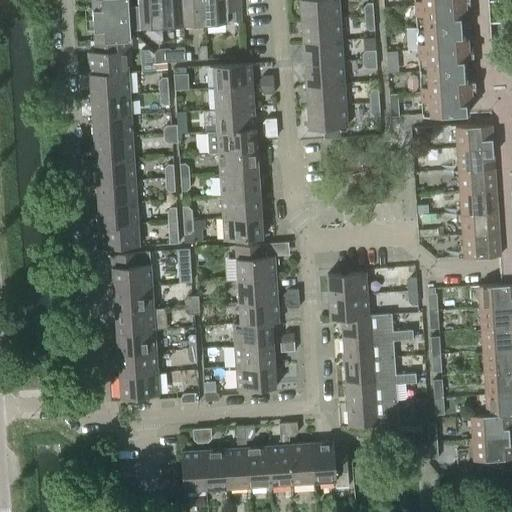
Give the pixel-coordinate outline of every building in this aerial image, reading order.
[(92,0),(95,39),(103,39),(103,38),(131,37),(128,0),(92,0)] [(161,25),(159,0),(138,0),(140,26),(161,25)] [(184,23),(182,0),(159,0),(161,25),(184,23)] [(205,22),(203,0),(182,0),(184,23),(205,22)] [(240,9),(239,0),(203,0),(205,22),(228,20),(227,10),(240,9)] [(300,0),(301,18),(339,16),(338,0),(300,0)] [(363,5),(364,15),(373,15),(372,1),(366,1),(363,5)] [(447,24),(446,2),(415,4),(416,26),(447,24)] [(240,9),(227,10),(228,20),(241,19),(240,9)] [(374,28),(373,15),(364,15),(365,25),(368,29),(374,28)] [(340,38),(339,16),(301,18),(303,40),(340,38)] [(449,46),(447,24),(416,26),(417,48),(449,46)] [(131,49),(131,37),(103,38),(103,39),(104,49),(89,50),(90,73),(128,71),(126,49),(131,49)] [(345,38),(346,53),(362,51),(361,37),(345,38)] [(342,59),(340,38),(303,40),(304,62),(342,59)] [(198,59),(207,58),(208,58),(206,45),(201,45),(197,49),(198,59)] [(173,60),(185,60),(184,46),(176,46),(172,49),(172,50),(173,60)] [(450,67),(449,46),(417,48),(419,69),(450,67)] [(164,61),(163,47),(158,48),(154,52),(155,62),(164,61)] [(169,47),(163,47),(164,61),(173,60),(172,50),(169,47)] [(362,52),(362,58),(376,57),(375,48),(364,49),(362,52)] [(377,66),(376,57),(362,58),(363,64),(366,67),(377,66)] [(343,81),(342,59),(304,62),(305,84),(343,81)] [(212,64),(214,87),(252,84),(251,62),(212,64)] [(451,89),(450,67),(419,69),(420,91),(451,89)] [(129,92),(128,71),(90,73),(91,94),(129,92)] [(189,87),(190,71),(176,71),(175,87),(189,87)] [(259,78),(259,84),(273,83),(273,73),(262,74),(259,78)] [(158,81),(159,91),(168,90),(167,76),(162,77),(158,81)] [(345,103),(343,81),(305,84),(307,106),(345,103)] [(274,91),(273,83),(259,84),(260,89),(262,92),(274,91)] [(253,107),(252,84),(214,87),(215,109),(253,107)] [(369,90),(370,102),(379,101),(378,87),(372,88),(369,90)] [(453,111),(451,89),(420,91),(422,113),(453,111)] [(169,104),(168,90),(159,91),(160,101),(163,104),(169,104)] [(130,114),(129,92),(91,94),(93,116),(130,114)] [(380,114),(379,101),(370,102),(370,111),(373,115),(380,114)] [(346,125),(345,103),(307,106),(308,128),(346,125)] [(255,128),(253,107),(215,109),(217,130),(255,128)] [(132,135),(130,114),(93,116),(94,138),(132,135)] [(262,121),(262,127),(276,126),(276,117),(265,118),(262,121)] [(455,129),(456,146),(492,144),(491,121),(449,124),(450,129),(455,129)] [(163,128),(164,134),(177,133),(177,124),(166,124),(163,128)] [(277,135),(276,126),(262,127),(262,133),(265,136),(277,135)] [(255,128),(217,130),(207,131),(208,153),(218,152),(256,150),(255,128)] [(177,137),(177,133),(164,134),(164,139),(168,142),(177,142),(177,137)] [(133,157),(132,135),(94,138),(95,159),(133,157)] [(494,165),(492,144),(456,146),(457,163),(452,163),(452,168),(494,165)] [(258,173),(256,150),(218,152),(220,175),(258,173)] [(134,179),(133,157),(95,159),(97,181),(134,179)] [(179,163),(180,177),(189,177),(188,166),(185,162),(179,163)] [(164,167),(165,177),(174,177),(173,163),(168,163),(164,167)] [(495,187),(494,165),(452,168),(452,173),(457,172),(459,189),(495,187)] [(259,194),(258,173),(220,175),(221,196),(259,194)] [(175,190),(174,177),(165,177),(166,188),(169,191),(175,190)] [(190,186),(189,177),(180,177),(181,190),(187,190),(190,186)] [(136,201),(134,179),(97,181),(98,203),(136,201)] [(496,208),(495,187),(459,189),(460,206),(454,206),(455,211),(496,208)] [(260,215),(259,194),(221,196),(222,218),(260,215)] [(137,223),(136,201),(98,203),(99,225),(137,223)] [(182,206),(183,220),(192,219),(191,208),(188,205),(182,206)] [(167,210),(168,221),(177,220),(176,206),(170,206),(167,210)] [(498,230),(496,208),(455,211),(455,216),(460,215),(461,232),(498,230)] [(262,236),(260,215),(222,218),(224,239),(262,236)] [(192,229),(192,219),(183,220),(184,232),(189,233),(192,229)] [(178,233),(177,220),(168,221),(169,230),(172,234),(178,233)] [(139,244),(137,223),(99,225),(101,247),(139,244)] [(499,252),(498,230),(461,232),(462,249),(457,249),(458,255),(499,252)] [(178,243),(178,233),(172,234),(169,234),(169,243),(178,243)] [(235,245),(237,280),(275,277),(274,254),(263,255),(262,242),(235,244),(235,245)] [(111,252),(113,287),(151,285),(149,249),(111,252)] [(326,273),(328,294),(366,292),(365,270),(326,273)] [(406,279),(407,290),(416,289),(416,275),(409,275),(406,279)] [(276,299),(275,277),(237,280),(238,301),(276,299)] [(511,281),(478,284),(479,306),(511,304),(511,281)] [(153,306),(151,285),(113,287),(115,308),(153,306)] [(283,294),(284,299),(299,298),(298,288),(288,288),(283,294)] [(417,303),(416,289),(407,290),(408,301),(411,304),(417,303)] [(427,292),(428,309),(437,309),(436,291),(427,292)] [(367,313),(366,292),(328,294),(330,318),(333,317),(341,317),(341,315),(367,313)] [(185,299),(185,304),(199,304),(198,295),(188,295),(185,299)] [(299,306),(299,298),(284,299),(284,303),(288,307),(299,306)] [(278,321),(276,299),(238,301),(240,321),(240,323),(271,321),(278,321)] [(199,313),(199,304),(185,304),(185,311),(189,313),(199,313)] [(511,304),(479,306),(481,328),(511,325),(511,304)] [(163,306),(153,306),(115,308),(116,330),(154,328),(165,328),(163,306)] [(438,327),(437,309),(428,309),(429,327),(438,327)] [(391,312),(367,313),(341,315),(341,317),(343,337),(392,334),(392,329),(391,312)] [(272,342),(271,321),(240,323),(240,321),(233,321),(234,344),(272,342)] [(511,325),(481,328),(482,349),(511,347),(511,325)] [(155,349),(154,328),(116,330),(117,352),(155,349)] [(402,328),(392,329),(392,334),(393,339),(403,338),(402,328)] [(412,328),(402,328),(403,338),(413,338),(412,328)] [(279,336),(279,342),(294,340),(293,331),(283,332),(279,336)] [(186,337),(186,347),(195,347),(195,334),(189,334),(186,337)] [(392,334),(343,337),(344,359),(394,356),(393,339),(392,334)] [(430,335),(431,353),(439,352),(438,335),(430,335)] [(272,342),(234,344),(236,366),(273,364),(272,351),(295,349),(294,340),(279,342),(272,342)] [(196,361),(195,347),(186,347),(187,358),(191,361),(196,361)] [(511,347),(482,349),(483,371),(511,369),(511,347)] [(157,371),(155,349),(117,352),(119,374),(157,371)] [(441,370),(439,352),(431,353),(432,371),(441,370)] [(395,372),(394,356),(344,359),(346,380),(395,377),(395,372)] [(275,386),(273,364),(236,366),(237,388),(275,386)] [(511,369),(483,371),(485,392),(511,390),(511,369)] [(158,393),(157,371),(119,374),(120,395),(158,393)] [(415,371),(405,372),(405,381),(415,381),(415,371)] [(405,372),(395,372),(395,377),(395,382),(405,381),(405,372)] [(395,377),(346,380),(347,402),(396,399),(395,382),(395,377)] [(432,378),(434,396),(442,395),(441,378),(432,378)] [(204,391),(205,400),(218,399),(218,394),(214,390),(204,391)] [(511,390),(485,392),(486,413),(470,414),(470,415),(511,412),(511,390)] [(181,401),(195,400),(194,391),(184,392),(181,396),(181,397),(181,401)] [(443,413),(442,395),(434,396),(435,413),(443,413)] [(398,431),(396,399),(347,402),(348,425),(388,422),(389,431),(398,431)] [(511,413),(511,412),(470,415),(471,437),(508,434),(508,426),(510,426),(509,414),(511,413)] [(287,421),(277,422),(279,443),(267,444),(270,482),(290,481),(288,443),(288,435),(287,421)] [(287,421),(288,435),(293,435),(297,431),(296,421),(287,421)] [(426,422),(427,440),(436,439),(435,422),(426,422)] [(244,424),(245,438),(250,438),(254,433),(253,423),(244,424)] [(244,424),(235,425),(236,446),(224,447),(226,485),(248,484),(245,446),(245,438),(244,424)] [(210,426),(201,427),(202,441),(207,440),(210,437),(210,426)] [(202,441),(201,427),(192,427),(192,438),(196,441),(202,441)] [(509,442),(508,434),(471,437),(473,459),(511,457),(511,442),(509,442)] [(437,457),(436,439),(427,440),(428,457),(437,457)] [(333,440),(311,441),(313,480),(334,478),(335,485),(348,485),(345,446),(333,447),(333,440)] [(313,480),(311,441),(288,443),(290,481),(313,480)] [(270,482),(267,444),(245,446),(248,484),(270,482)] [(226,485),(224,447),(202,448),(205,486),(226,485)] [(205,486),(202,448),(180,450),(183,488),(205,486)]
